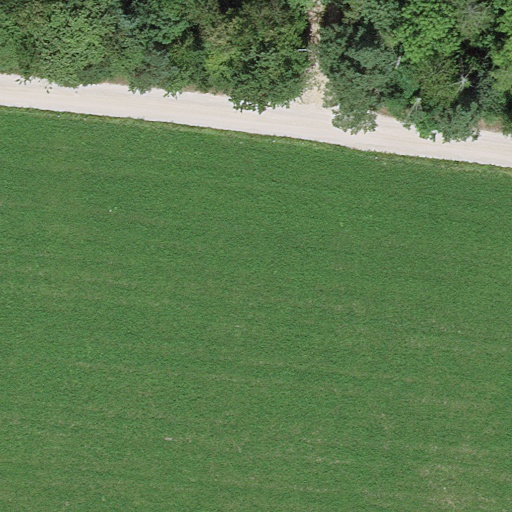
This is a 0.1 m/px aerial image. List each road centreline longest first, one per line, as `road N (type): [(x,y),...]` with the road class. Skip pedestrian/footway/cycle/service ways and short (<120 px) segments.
road 1 (track): [(511,153),(0,90)]
road 2 (track): [(335,135),(322,0)]
